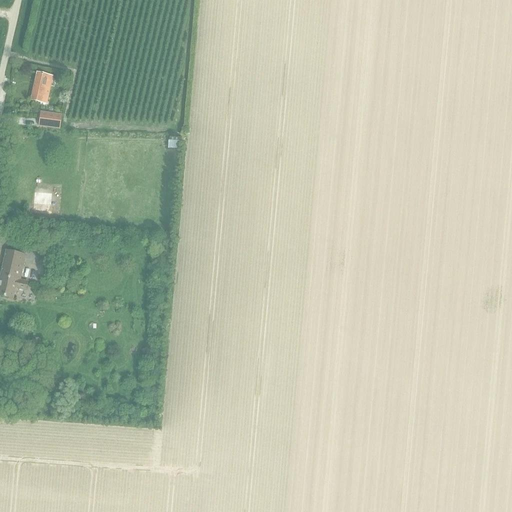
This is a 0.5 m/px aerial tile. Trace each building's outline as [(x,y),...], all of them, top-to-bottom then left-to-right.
[(41,103),(43,94),(48,95),(52,77),(37,73),(31,100),(41,103)] [(40,112),(38,126),(59,129),(61,115),(40,112)] [(168,141),(167,149),(177,150),(178,141),(168,141)] [(34,192),(33,210),(51,211),(52,193),(34,192)] [(25,290),(27,281),(20,280),(25,255),(6,251),(0,276),(0,295),(13,299),(15,288),(25,290)]
